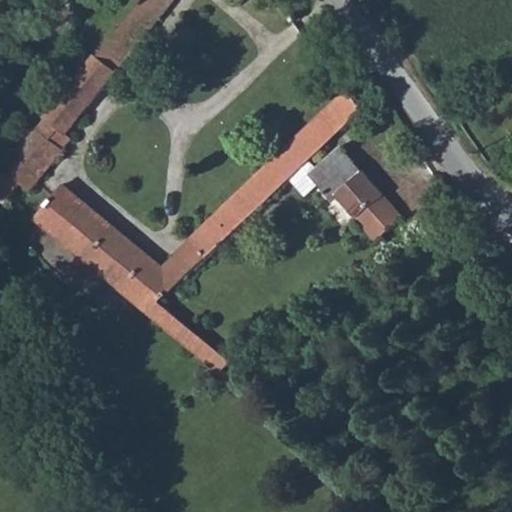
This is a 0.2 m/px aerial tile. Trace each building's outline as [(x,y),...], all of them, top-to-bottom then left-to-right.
[(140,0),(93,62),(89,59),(39,124),(41,127),(32,138),(29,136),(1,173),(18,188),(24,193),(52,157),(38,144),(59,120),(69,128),(169,0),(140,0)] [(342,97),(189,238),(205,257),(291,177),(309,160),(359,114),(342,97)] [(451,100),(440,106),(447,114),(456,108),(451,100)] [(59,120),(38,144),(52,157),(74,133),(69,128),(59,120)] [(374,244),(401,221),(344,147),(318,169),(309,160),(291,177),(307,197),(320,186),(333,202),(339,198),(374,244)] [(0,174),(0,209),(18,188),(1,173),(0,174)] [(161,265),(63,189),(45,209),(134,279),(160,301),(205,257),(189,238),(161,265)] [(134,279),(45,209),(35,220),(54,235),(50,239),(120,295),(124,291),(134,279)] [(54,235),(35,220),(32,224),(50,239),(54,235)] [(232,364),(160,301),(134,279),(124,291),(219,376),(232,364)]
